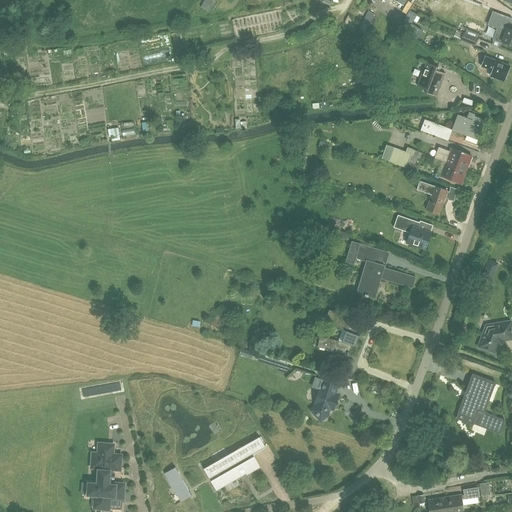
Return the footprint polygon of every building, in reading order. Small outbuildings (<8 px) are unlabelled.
[(205,0),(201,7),(209,12),(216,0),(205,0)] [(410,9),(399,28),(417,39),(422,30),(412,24),(418,14),(410,9)] [(369,10),(359,30),(366,33),(375,13),(369,10)] [(511,44),(511,29),(509,28),(511,20),(511,17),(493,11),(488,25),(498,28),(493,40),(502,43),(503,41),(511,44)] [(476,46),(479,38),(464,32),(461,40),(476,46)] [(504,81),(510,65),(486,56),(482,66),(493,70),(491,76),(504,81)] [(438,96),(446,73),(437,70),(438,67),(426,62),(417,85),(427,89),(426,92),(438,96)] [(468,118),(459,114),(453,129),(478,139),(485,120),(469,114),(468,118)] [(425,119),(421,130),(449,141),(453,129),(425,119)] [(124,133),(115,134),(117,143),(125,142),(124,133)] [(394,147),(389,161),(407,168),(410,160),(414,149),(408,147),(406,151),(394,147)] [(466,169),(472,155),(453,148),(452,151),(439,147),(435,158),(436,158),(466,169)] [(415,150),(410,160),(416,162),(420,152),(415,150)] [(437,174),(442,176),(461,183),(466,169),(436,158),(433,163),(440,166),(437,174)] [(410,162),(408,169),(418,172),(420,166),(410,162)] [(407,169),(405,175),(411,177),(413,172),(407,169)] [(455,201),(457,189),(450,186),(449,192),(448,191),(448,190),(435,186),(420,181),(417,190),(432,195),(427,210),(439,214),(445,197),(448,199),(448,200),(455,201)] [(426,249),(431,233),(423,230),(422,231),(418,229),(420,222),(398,215),(394,227),(410,233),(407,242),(426,249)] [(412,287),(416,276),(384,267),(384,266),(374,263),(375,259),(378,249),(352,241),(346,262),(355,264),(356,258),(367,262),(358,292),(375,297),(381,278),(412,287)] [(359,335),(356,334),(360,324),(330,310),(325,320),(347,331),(343,341),(321,336),(318,347),(342,353),(337,367),(349,372),(353,361),(347,359),(349,354),(350,352),(352,344),(355,345),(359,335)] [(495,353),(499,344),(503,340),(511,338),(511,325),(511,321),(493,324),(494,326),(486,332),(484,331),(479,346),(495,353)] [(241,343),(253,347),(254,343),(242,339),(241,343)] [(240,354),(253,358),(254,352),(241,348),(240,354)] [(475,417),(473,423),(500,433),(505,420),(485,412),(496,382),(478,375),(470,398),(465,396),(459,411),(475,417)] [(313,408),(314,409),(315,411),(315,413),(317,415),(318,416),(320,417),(322,418),(323,419),(329,415),(331,409),(334,410),(339,395),(335,394),(339,385),(324,380),(321,389),(320,389),(315,403),(316,404),(315,406),(313,408)] [(260,467),(254,456),(250,458),(248,456),(265,446),(259,436),(204,468),(209,478),(220,472),(221,474),(211,480),(216,490),(246,473),(247,475),(260,467)] [(120,469),(121,455),(113,455),(113,445),(99,444),(99,454),(93,453),(92,467),(97,468),(96,481),(86,480),(85,496),(95,497),(94,508),(108,509),(109,497),(123,498),(124,484),(110,483),(111,469),(120,469)] [(181,501),(191,495),(175,467),(165,473),(181,501)] [(445,497),(447,511),(448,511),(464,510),(462,499),(480,496),(478,487),(464,489),(465,495),(462,496),(462,494),(445,497)] [(430,511),(447,511),(445,497),(429,500),(430,511)]
